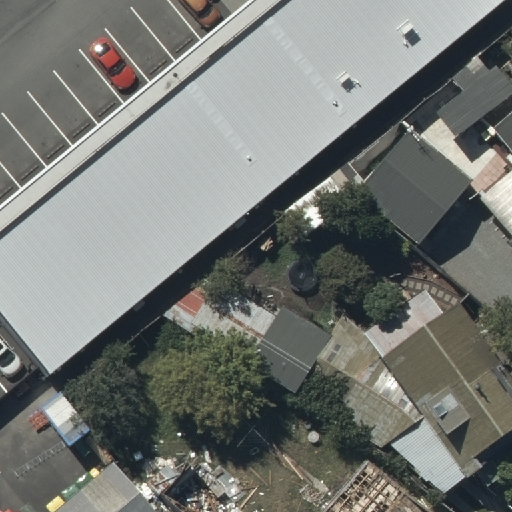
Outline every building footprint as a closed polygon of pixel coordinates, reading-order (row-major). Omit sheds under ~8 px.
[(250,0),(0,204),(0,337),(44,390),(508,0),(250,0)] [(511,122),(492,140),(511,163),(511,166),(478,196),(485,204),(480,209),(511,245),(511,247),(502,256),(511,267),(511,122)] [(469,187),(397,129),(366,156),(384,170),(358,203),(418,251),(469,187)] [(188,296),(161,322),(186,337),(189,332),(249,370),(247,374),(379,455),(388,450),(439,501),(473,480),(484,497),(511,479),(511,464),(508,458),(511,455),(511,389),(510,391),(444,287),(357,342),(337,330),(330,343),(283,314),(275,326),(216,289),(205,307),(188,296)] [(0,337),(0,491),(75,426),(44,390),(0,337)] [(167,467),(145,486),(166,511),(243,511),(201,463),(179,481),(167,467)] [(419,511),(363,465),(323,511),(419,511)] [(148,511),(113,471),(64,511),(148,511)]
